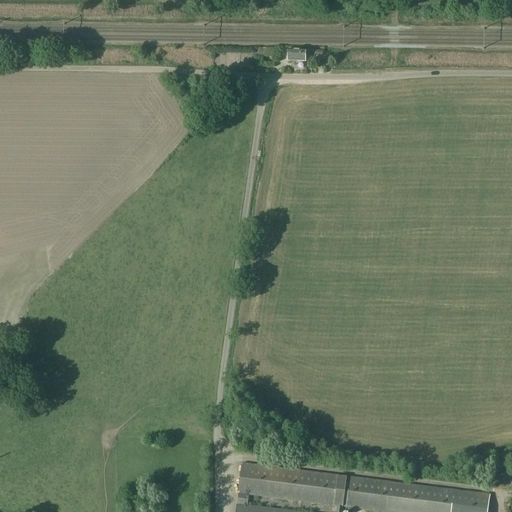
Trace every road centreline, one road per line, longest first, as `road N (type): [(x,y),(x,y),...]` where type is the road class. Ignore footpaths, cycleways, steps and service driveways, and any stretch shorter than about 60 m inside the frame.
road 1 (unclassified): [(216,511),(221,354),(265,75)]
road 2 (unclassified): [(0,71),(265,75)]
road 3 (unclassified): [(511,74),(265,75)]
